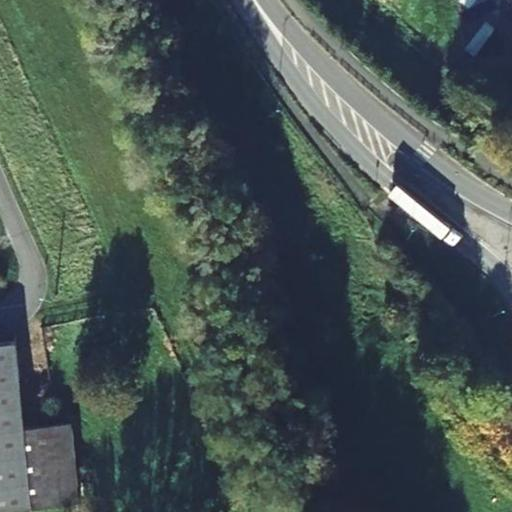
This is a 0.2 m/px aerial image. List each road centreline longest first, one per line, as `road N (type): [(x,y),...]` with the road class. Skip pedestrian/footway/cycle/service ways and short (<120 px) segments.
road 1 (secondary): [(264,19),(298,81),(343,133),(511,292)]
road 2 (secondary): [(511,207),(384,120),(264,19)]
road 3 (residential): [(0,180),(37,262),(33,302)]
